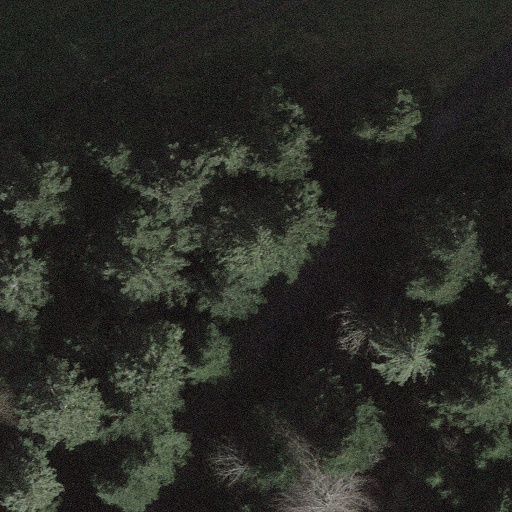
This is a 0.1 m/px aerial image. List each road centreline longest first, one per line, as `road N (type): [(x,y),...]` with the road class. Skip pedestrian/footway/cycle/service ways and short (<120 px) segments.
road 1 (unclassified): [(143,511),(314,269),(463,102),(511,59)]
road 2 (track): [(271,0),(212,25),(54,124),(0,170)]
